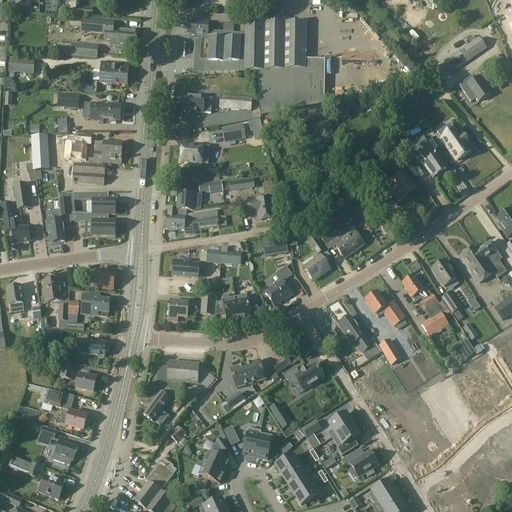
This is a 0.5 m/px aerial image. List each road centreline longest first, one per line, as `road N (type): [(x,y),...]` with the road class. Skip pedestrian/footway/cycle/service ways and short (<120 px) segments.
road 1 (residential): [(511,173),(299,313)]
road 2 (secondary): [(140,250),(160,0)]
road 3 (residential): [(299,313),(426,511)]
road 4 (track): [(354,0),(511,172)]
road 5 (secondary): [(82,511),(131,340)]
road 6 (residential): [(299,313),(235,344),(131,340)]
road 7 (residential): [(0,270),(140,250)]
